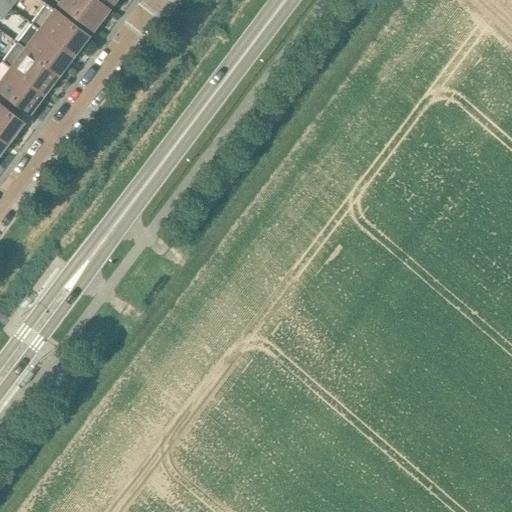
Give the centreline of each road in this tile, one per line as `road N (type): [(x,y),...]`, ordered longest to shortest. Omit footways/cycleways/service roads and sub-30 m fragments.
road 1 (tertiary): [(0,375),(288,0)]
road 2 (residential): [(155,0),(0,206)]
